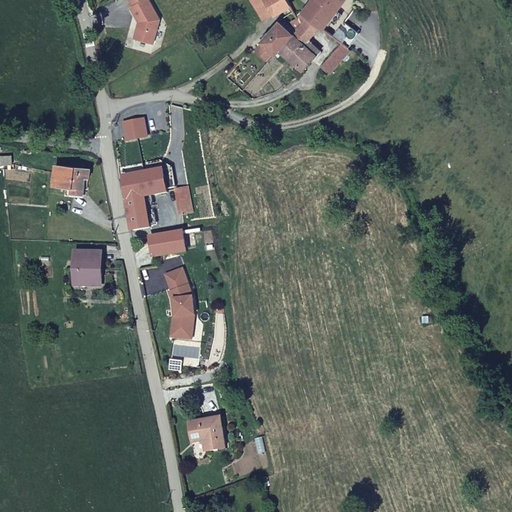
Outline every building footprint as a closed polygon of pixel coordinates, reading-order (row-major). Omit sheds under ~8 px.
[(125,0),(121,13),(140,19),(146,0),(125,0)] [(254,0),(264,17),(275,10),(269,0),(254,0)] [(289,1),(288,0),(269,0),(275,10),(289,1)] [(327,32),(341,15),(349,6),(354,0),(318,0),(307,15),(314,21),(327,32)] [(290,17),(302,35),(306,30),(296,14),(290,17)] [(302,35),(312,44),(325,30),(314,21),(306,30),(302,35)] [(266,49),(278,60),(286,51),(296,40),(285,30),(266,49)] [(296,40),(286,51),(311,73),(326,57),(312,44),(302,35),(296,40)] [(348,50),(335,64),(327,74),(335,82),(352,64),(349,61),(354,55),(348,50)] [(137,180),(163,174),(160,161),(150,162),(147,153),(137,156),(134,165),(137,180)] [(2,156),(3,165),(11,164),(10,155),(2,156)] [(56,165),(55,173),(54,185),(72,187),(72,193),(83,194),(85,177),(88,177),(89,169),(56,165)] [(164,174),(163,174),(137,180),(126,182),(136,233),(155,227),(152,202),(170,198),(164,174)] [(194,221),(198,220),(192,195),(182,197),(189,227),(194,226),(194,221)] [(159,257),(195,252),(194,236),(157,240),(159,257)] [(145,259),(159,257),(157,240),(147,241),(143,249),(145,259)] [(75,270),(75,285),(102,285),(102,271),(99,271),(99,254),(79,253),(78,270),(75,270)] [(205,443),(207,451),(228,448),(223,418),(191,424),(193,442),(202,441),(205,443)]
